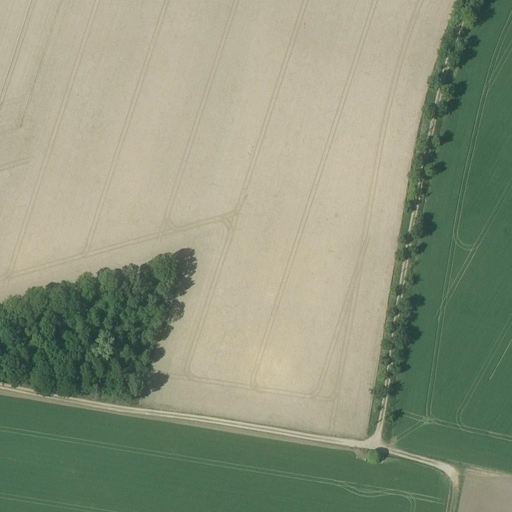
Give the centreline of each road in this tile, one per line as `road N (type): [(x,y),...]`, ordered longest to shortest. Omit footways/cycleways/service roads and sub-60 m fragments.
road 1 (track): [(372,440),(382,420),(430,126),(469,0)]
road 2 (track): [(0,386),(372,440)]
road 3 (track): [(452,511),(451,472),(372,440)]
